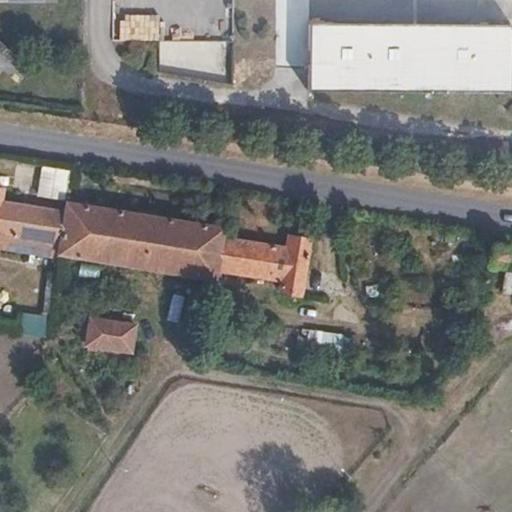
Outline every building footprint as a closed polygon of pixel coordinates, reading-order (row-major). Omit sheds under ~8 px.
[(510,24),(306,21),(305,89),(509,91),(510,24)] [(229,40),(155,38),(153,71),(229,84),(229,40)] [(0,234),(60,244),(65,213),(1,203),(2,192),(0,191),(0,234)] [(222,238),(224,231),(66,205),(65,213),(60,244),(59,254),(216,279),(217,271),(222,238)] [(287,249),(222,238),(217,271),(281,280),(280,292),(301,295),(310,240),(290,237),(287,249)] [(507,247),(494,246),(491,264),(505,266),(507,247)] [(491,291),(511,293),(511,271),(494,269),(491,291)] [(15,313),(14,334),(42,336),(43,315),(15,313)] [(90,319),(86,345),(131,352),(135,327),(90,319)] [(307,329),(303,350),(346,359),(350,337),(307,329)]
